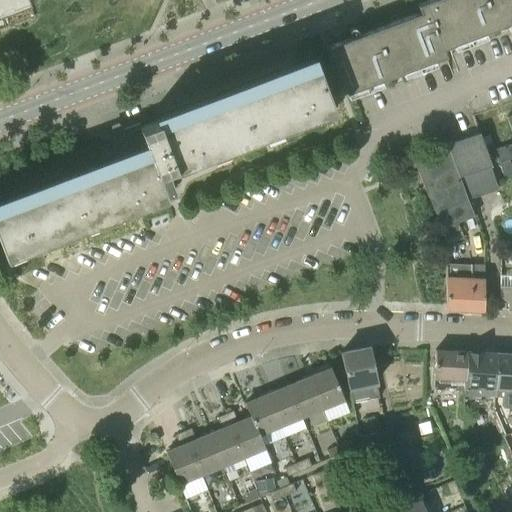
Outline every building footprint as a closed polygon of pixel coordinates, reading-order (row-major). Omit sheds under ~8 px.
[(0,0),(0,11),(29,1),(28,0),(0,0)] [(511,0),(427,0),(417,4),(420,11),(328,46),(346,92),(445,55),(443,47),(511,21),(511,0)] [(111,166),(0,208),(0,240),(7,258),(167,198),(158,175),(173,169),(174,170),(227,150),(334,110),(316,62),(298,69),(299,70),(159,123),(158,121),(148,125),(142,127),(140,122),(124,129),(126,156),(109,162),(111,166)] [(509,158),(511,157),(511,114),(508,115),(511,128),(511,142),(495,148),(499,162),(500,161),(509,158)] [(447,144),(458,176),(490,164),(489,161),(478,132),(447,143),(447,144)] [(82,156),(88,154),(83,138),(77,140),(82,156)] [(458,176),(447,144),(438,147),(414,156),(418,166),(444,236),(447,243),(464,236),(458,220),(472,214),(466,198),(467,198),(458,176)] [(418,166),(414,156),(396,163),(400,173),(418,166)] [(511,185),(511,169),(509,158),(500,161),(507,187),(511,185)] [(448,263),(446,307),(484,309),(485,265),(448,263)] [(511,287),(500,287),(500,298),(508,304),(508,310),(511,310),(511,287)] [(368,345),(341,351),(348,387),(350,387),(352,401),(367,398),(379,395),(368,345)] [(465,379),(466,351),(435,349),(434,385),(446,385),(447,378),(465,379)] [(494,390),(496,352),(479,351),(476,350),(473,349),(471,351),(466,351),(465,379),(464,398),(477,398),(478,387),(481,387),(480,393),(494,394),(494,390)] [(511,352),(496,352),(494,390),(494,394),(493,410),(505,433),(511,430),(511,410),(510,410),(510,406),(511,405),(511,352)] [(331,366),(310,375),(323,407),(344,398),(331,366)] [(323,407),(310,375),(288,384),(302,416),(323,407)] [(302,416),(288,384),(267,393),(280,425),(302,416)] [(280,425),(267,393),(246,402),(251,415),(259,434),(280,425)] [(259,434),(251,415),(238,421),(234,410),(226,413),(244,456),(265,447),(259,434)] [(244,456),(226,413),(218,417),(222,427),(210,433),(223,465),(244,456)] [(223,465),(210,433),(196,438),(192,428),(184,431),(202,474),(223,465)] [(363,450),(379,444),(388,440),(386,430),(360,435),(363,450)] [(202,474),(184,431),(176,434),(180,445),(167,451),(180,483),(202,474)] [(339,444),(343,452),(353,448),(350,440),(339,444)] [(343,452),(339,444),(327,450),(330,458),(343,452)] [(297,461),(300,470),(311,465),(308,457),(297,461)] [(300,470),(297,461),(285,466),(289,475),(300,470)] [(324,469),(312,474),(315,483),(327,478),(324,469)] [(259,491),(275,488),(273,478),(257,481),(259,491)] [(453,494),(461,491),(456,480),(448,483),(453,494)] [(293,483),(283,487),(287,495),(296,491),(293,483)] [(287,495),(283,487),(273,491),(277,499),(287,495)] [(390,511),(427,511),(422,499),(390,511)]
